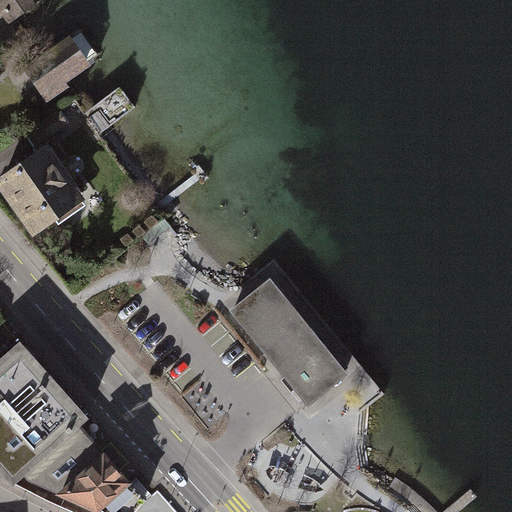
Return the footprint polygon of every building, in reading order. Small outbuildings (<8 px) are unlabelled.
[(0,0),(0,13),(8,24),(41,0),(0,0)] [(80,24),(22,64),(46,101),(70,85),(66,79),(101,56),(80,24)] [(47,150),(0,184),(41,239),(88,204),(47,150)] [(349,373),(272,277),(232,309),(310,405),(349,373)] [(17,343),(0,358),(0,466),(14,483),(18,480),(79,426),(86,420),(17,343)] [(18,480),(86,511),(95,511),(128,483),(79,426),(18,480)]
